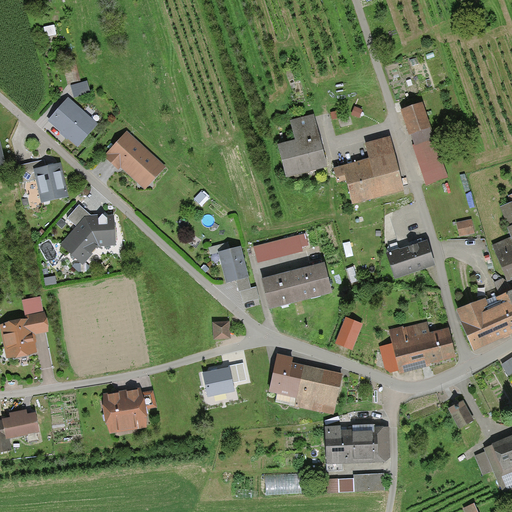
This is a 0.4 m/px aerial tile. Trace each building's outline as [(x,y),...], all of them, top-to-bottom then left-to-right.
[(52,22),(41,25),(43,34),(54,32),(52,22)] [(76,76),(72,57),(61,59),(66,79),(76,76)] [(73,88),(76,99),(92,95),(89,83),(73,88)] [(83,117),(64,100),(47,118),(66,135),(83,117)] [(400,106),(408,130),(428,124),(420,100),(400,106)] [(297,139),(279,144),(288,174),(325,164),(310,112),(291,117),(297,139)] [(0,135),(9,125),(0,117),(0,135)] [(446,175),(428,124),(408,130),(426,182),(446,175)] [(126,152),(121,158),(125,162),(123,165),(144,183),(162,162),(125,130),(114,142),(126,152)] [(367,155),(332,165),(336,179),(344,176),(351,199),(401,185),(386,134),(363,141),(367,155)] [(126,152),(114,142),(105,153),(116,163),(121,158),(126,152)] [(36,165),(45,164),(43,156),(15,161),(19,180),(38,177),(36,165)] [(36,165),(38,177),(41,196),(65,192),(60,161),(45,164),(36,165)] [(511,199),(503,203),(511,227),(511,236),(495,243),(499,253),(511,248),(511,199)] [(85,217),(64,242),(84,262),(99,245),(116,244),(114,216),(85,217)] [(468,216),(452,220),(456,234),(472,231),(468,216)] [(299,230),(253,243),(257,258),(303,245),(299,230)] [(395,238),(385,241),(387,251),(394,274),(431,262),(423,240),(398,249),(395,238)] [(237,246),(215,252),(224,283),(233,280),(235,288),(248,285),(237,246)] [(511,248),(499,253),(508,276),(511,274),(511,248)] [(322,261),(261,277),(268,304),(329,288),(322,261)] [(53,276),(45,271),(40,279),(47,284),(53,276)] [(492,306),(502,329),(511,324),(511,285),(499,292),(503,301),(492,306)] [(502,329),(492,306),(488,308),(483,296),(455,308),(471,343),(502,329)] [(27,316),(30,330),(45,327),(41,310),(26,313),(27,316)] [(30,330),(27,316),(1,321),(7,352),(33,347),(30,330)] [(224,319),(211,320),(213,335),(225,334),(224,319)] [(410,325),(419,361),(452,353),(445,327),(428,332),(425,321),(410,325)] [(338,350),(357,355),(364,326),(345,322),(338,350)] [(392,341),(398,367),(419,361),(410,325),(402,327),(401,324),(388,328),(392,341)] [(398,367),(392,341),(380,344),(387,369),(398,367)] [(293,392),(300,363),(289,361),(291,354),(277,351),(269,386),(276,388),(293,392)] [(243,363),(229,366),(232,383),(246,380),(243,363)] [(320,398),(334,401),(341,373),(300,363),(293,392),(297,393),(320,398)] [(228,369),(203,375),(207,395),(233,389),(228,369)] [(141,404),(140,389),(140,388),(125,389),(125,394),(115,394),(115,391),(107,391),(108,407),(104,408),(104,414),(111,415),(112,426),(127,425),(126,419),(140,418),(139,404),(141,404)] [(140,389),(141,404),(154,403),(153,388),(140,389)] [(293,392),(276,388),(274,397),(295,402),(297,393),(293,392)] [(318,407),(320,398),(297,393),(295,402),(318,407)] [(461,397),(446,405),(458,425),(473,416),(461,397)] [(320,398),(318,407),(332,410),(334,401),(320,398)] [(32,411),(4,416),(7,432),(35,427),(32,411)] [(0,448),(10,446),(7,432),(4,416),(0,416),(0,448)] [(340,423),(324,423),(325,467),(340,467),(339,455),(375,454),(375,457),(382,457),(387,451),(387,423),(372,423),(372,428),(340,429),(340,423)] [(511,431),(483,444),(487,452),(496,475),(508,471),(511,480),(511,431)] [(496,475),(487,452),(476,457),(486,480),(496,475)] [(295,473),(264,474),(265,492),(296,491),(295,473)] [(352,474),(352,476),(353,487),(381,486),(380,473),(352,474)] [(324,488),(353,487),(352,476),(324,477),(324,488)] [(477,511),(472,500),(463,504),(466,511),(477,511)]
